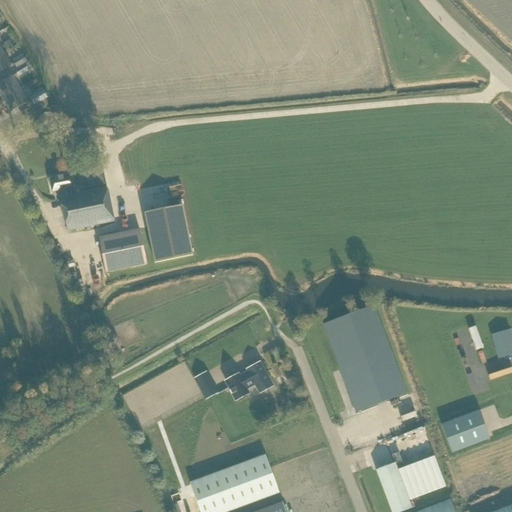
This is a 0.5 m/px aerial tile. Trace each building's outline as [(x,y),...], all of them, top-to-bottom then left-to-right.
[(6,51),(13,47),(9,40),(2,44),(6,51)] [(3,53),(0,54),(0,72),(11,66),(3,53)] [(16,68),(27,62),(23,55),(12,61),(16,68)] [(28,71),(24,64),(15,70),(18,76),(28,71)] [(0,94),(3,99),(20,89),(12,76),(0,83),(0,94)] [(20,89),(3,99),(10,112),(27,102),(20,89)] [(34,106),(48,97),(44,90),(29,98),(34,106)] [(72,187),(70,175),(49,180),(51,193),(58,192),(60,200),(67,232),(114,222),(107,189),(76,196),(74,187),(72,187)] [(89,177),(90,187),(105,186),(103,175),(89,177)] [(55,322),(66,317),(2,181),(0,182),(0,283),(5,294),(0,296),(0,343),(3,350),(18,343),(15,337),(53,319),(55,322)] [(144,213),(154,264),(193,256),(182,205),(144,213)] [(105,273),(146,265),(139,229),(98,238),(105,273)] [(356,412),(406,393),(373,306),(323,325),(356,412)] [(510,332),(486,335),(487,346),(511,343),(510,332)] [(467,387),(464,377),(463,378),(460,369),(453,350),(416,364),(434,411),(471,397),(470,395),(467,387)] [(248,394),(246,390),(255,385),(258,390),(270,383),(259,363),(247,370),(249,374),(245,376),(244,374),(239,377),(238,375),(225,382),(236,401),(248,394)] [(206,400),(218,393),(206,371),(194,378),(206,400)] [(476,411),(439,426),(450,454),(487,439),(476,411)] [(511,472),(511,440),(455,462),(466,490),(511,472)] [(392,455),(395,463),(401,460),(398,453),(392,455)] [(199,511),(228,511),(278,493),(264,456),(189,484),(199,511)] [(397,470),(395,463),(375,471),(391,511),(401,511),(411,508),(408,501),(445,487),(434,457),(397,470)] [(453,511),(449,500),(418,511),(453,511)] [(285,511),(282,503),(257,511),(285,511)]
